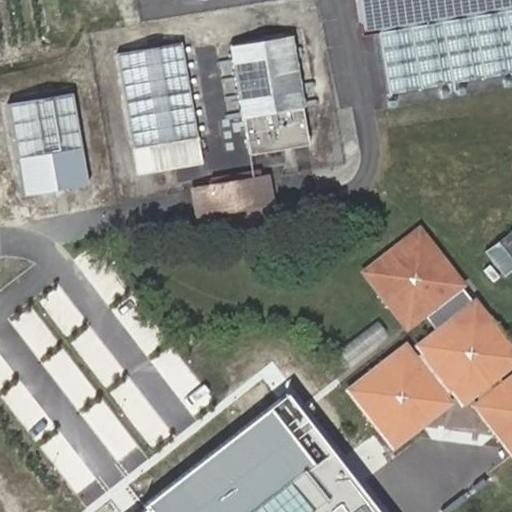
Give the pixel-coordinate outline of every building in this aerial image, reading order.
[(511,0),(354,0),(360,33),(378,31),(388,92),(511,72),(511,0)] [(228,45),(243,116),(303,106),(291,35),(228,45)] [(117,53),(132,146),(196,135),(180,42),(117,53)] [(71,93),(7,103),(22,194),(85,184),(71,93)] [(303,106),(243,116),(249,153),(307,144),(303,106)] [(196,135),(132,146),(137,174),(201,163),(196,135)] [(265,178),(192,189),(196,213),(269,201),(265,178)] [(511,221),(508,217),(484,237),(505,261),(511,255),(511,221)] [(417,218),(348,275),(390,327),(410,311),(425,330),(406,346),(410,351),(402,358),(393,346),(386,352),(375,361),(357,376),(353,379),(398,433),(420,415),(425,410),(430,406),(453,388),(448,383),(453,378),(460,373),(461,362),(475,363),(473,375),(478,381),(483,386),(478,390),(505,422),(511,430),(511,361),(505,367),(499,359),(511,347),(511,334),(502,322),(501,321),(492,310),(417,218)] [(0,313),(0,375),(102,511),(108,511),(165,470),(31,290),(0,313)] [(497,307),(492,310),(501,321),(502,322),(506,319),(497,307)] [(389,336),(379,323),(341,353),(352,366),(389,336)] [(375,361),(386,352),(383,349),(372,357),(375,361)] [(460,373),(453,378),(465,392),(478,381),(473,375),(475,363),(461,362),(460,373)] [(382,511),(336,451),(302,411),(287,391),(151,497),(129,511),(382,511)] [(425,410),(420,415),(424,418),(434,410),(430,406),(425,410)] [(501,426),(505,422),(497,413),(493,415),(501,426)]
